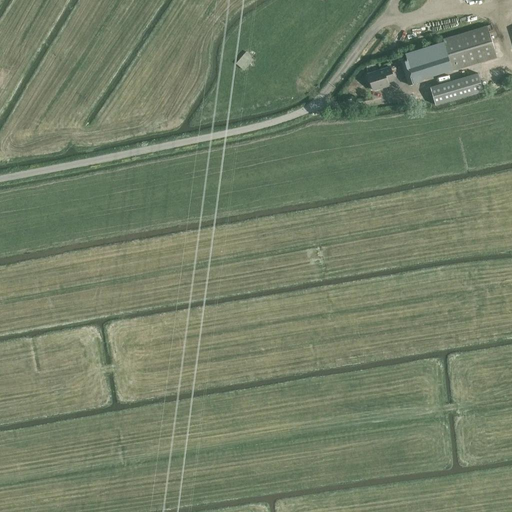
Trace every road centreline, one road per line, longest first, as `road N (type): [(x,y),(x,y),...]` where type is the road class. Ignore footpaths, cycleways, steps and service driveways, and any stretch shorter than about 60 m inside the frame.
road 1 (unclassified): [(0,180),(331,107)]
road 2 (track): [(397,0),(317,109)]
